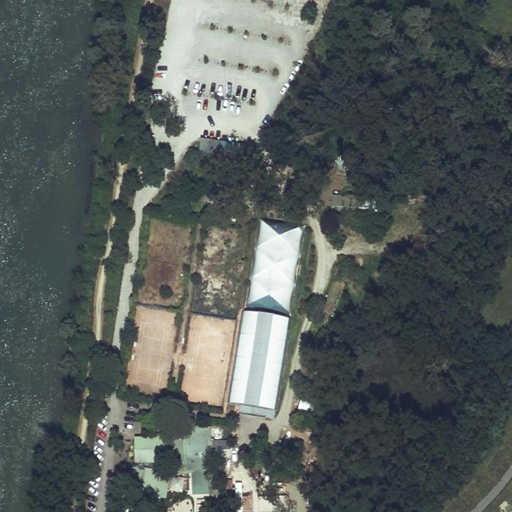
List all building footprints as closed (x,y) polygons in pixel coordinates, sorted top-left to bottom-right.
[(158,132),(165,140),(171,135),(167,129),(163,122),(157,112),(153,103),(151,95),(149,86),(139,87),(142,98),(146,107),(152,120),(158,132)] [(197,159),(247,167),(249,156),(244,156),(245,151),(205,145),(203,155),(198,154),(197,159)] [(209,212),(208,219),(221,221),(222,213),(209,212)] [(305,226),(256,218),(241,312),(290,319),(305,226)] [(227,403),(276,411),(290,319),(241,312),(227,403)] [(248,410),(247,416),(263,418),(264,413),(248,410)] [(161,435),(162,466),(170,465),(170,474),(175,474),(179,474),(180,495),(209,494),(207,465),(194,466),(194,456),(207,456),(206,445),(194,446),(193,433),(161,435)] [(194,466),(207,465),(207,456),(194,456),(194,466)] [(152,461),(141,461),(142,470),(152,470),(152,461)] [(176,499),(209,498),(209,494),(180,495),(179,474),(175,474),(176,499)]
